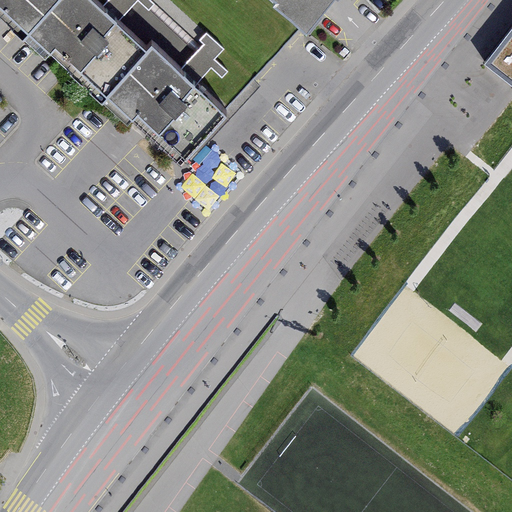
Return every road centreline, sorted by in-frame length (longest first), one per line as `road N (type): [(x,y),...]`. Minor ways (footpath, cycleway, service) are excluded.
road 1 (residential): [(0,247),(113,339),(146,341),(178,330),(461,0)]
road 2 (residential): [(32,511),(44,495),(48,464),(0,408)]
